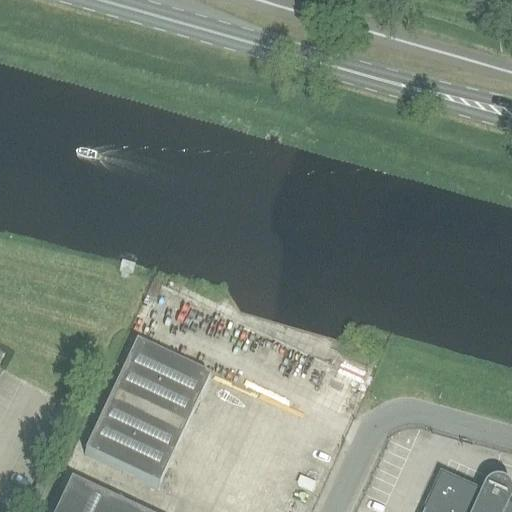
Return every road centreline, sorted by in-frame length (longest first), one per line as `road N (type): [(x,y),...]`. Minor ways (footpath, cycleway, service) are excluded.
road 1 (secondary): [(511,116),(89,0)]
road 2 (unclassified): [(511,73),(250,0)]
road 3 (unclassified): [(511,439),(402,413),(373,433),(335,511)]
